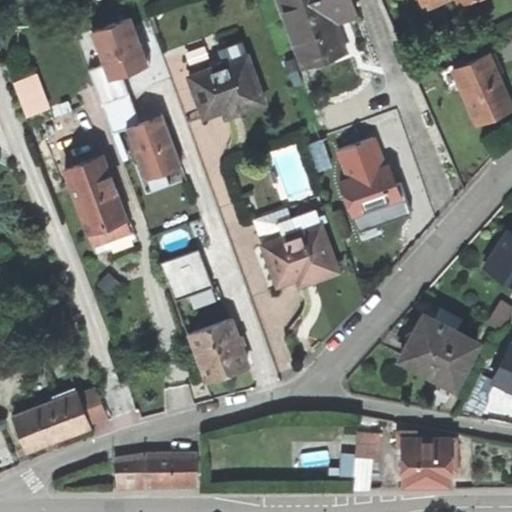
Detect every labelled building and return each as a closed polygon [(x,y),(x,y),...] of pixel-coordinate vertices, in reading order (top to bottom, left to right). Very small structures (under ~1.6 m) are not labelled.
[(278,0),(303,69),(346,53),(335,24),(357,16),(354,7),(351,0),(278,0)] [(130,15),(114,21),(118,29),(133,24),(130,15)] [(111,78),(122,74),(127,72),(150,64),(143,43),(141,44),(133,24),(118,29),(114,21),(92,29),(105,63),(111,78)] [(235,115),(265,103),(243,41),(219,50),(224,64),(189,76),(204,117),(223,110),(226,118),(235,115)] [(466,63),(453,69),(461,85),(477,122),(511,106),(511,104),(503,86),(489,53),(466,63)] [(447,92),(461,85),(453,69),(466,63),(464,59),(437,70),(447,92)] [(111,78),(105,63),(89,69),(101,101),(128,91),(122,74),(111,78)] [(26,116),(49,108),(37,74),(14,82),(26,116)] [(112,132),(126,127),(140,122),(128,91),(101,101),(112,132)] [(140,122),(126,127),(145,177),(165,170),(181,164),(172,139),(162,113),(140,122)] [(347,180),(340,182),(352,216),(402,198),(397,184),(393,175),(388,162),(386,163),(376,137),(337,152),(347,180)] [(318,171),(332,166),(322,139),(309,144),(318,171)] [(87,230),(121,217),(116,201),(112,192),(114,191),(101,155),(64,169),(87,230)] [(171,185),(165,170),(145,177),(151,193),(171,185)] [(400,183),(397,184),(402,198),(352,216),(358,232),(411,212),(400,183)] [(253,219),(262,245),(297,232),(291,218),(287,207),(253,219)] [(277,286),(296,279),(299,287),(311,283),(338,273),(316,209),(291,218),(297,232),(262,245),(277,286)] [(126,215),(121,217),(87,230),(92,242),(103,238),(107,251),(136,240),(131,227),(126,215)] [(511,230),(509,229),(504,237),(486,265),(511,282),(511,230)] [(175,302),(213,288),(198,249),(160,264),(175,302)] [(511,315),(511,305),(505,301),(491,323),(503,330),(511,315)] [(457,334),(463,323),(442,310),(436,321),(427,316),(402,358),(428,374),(441,382),(448,371),(459,377),(479,346),(457,334)] [(189,334),(207,381),(233,371),(247,366),(229,318),(189,334)] [(491,380),(480,374),(465,403),(479,410),(494,381),(511,389),(511,344),(491,380)] [(78,395),(89,423),(106,416),(96,388),(78,395)] [(90,427),(89,423),(78,395),(77,392),(13,417),(27,452),(55,441),(90,427)] [(427,484),(449,484),(449,471),(456,471),(456,439),(403,439),(403,484),(427,484)] [(352,489),(369,489),(372,452),(356,450),(353,485),(352,489)] [(160,486),(197,485),(197,453),(145,454),(115,458),(119,487),(160,486)]
